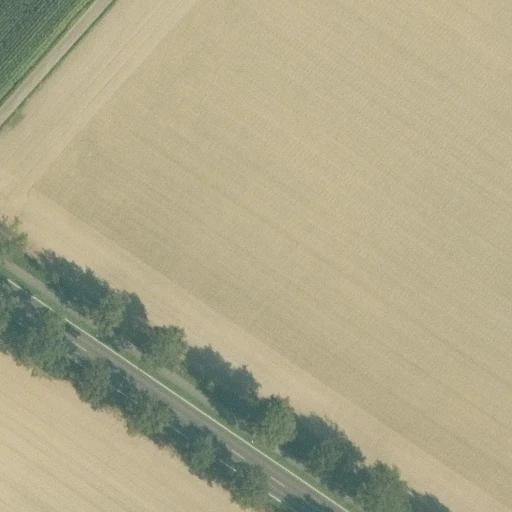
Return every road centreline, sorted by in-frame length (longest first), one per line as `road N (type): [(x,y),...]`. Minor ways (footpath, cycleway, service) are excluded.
road 1 (tertiary): [(315,511),(0,296)]
road 2 (track): [(106,0),(0,119)]
